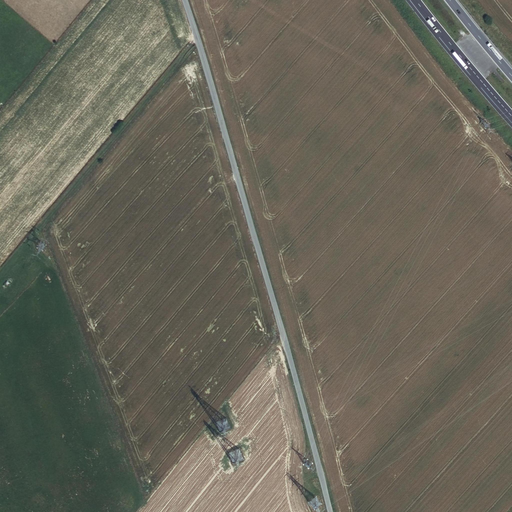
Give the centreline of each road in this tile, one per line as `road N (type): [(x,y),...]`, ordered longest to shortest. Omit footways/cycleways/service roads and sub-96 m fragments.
road 1 (tertiary): [(329,511),(182,0)]
road 2 (motorway): [(415,0),(511,115)]
